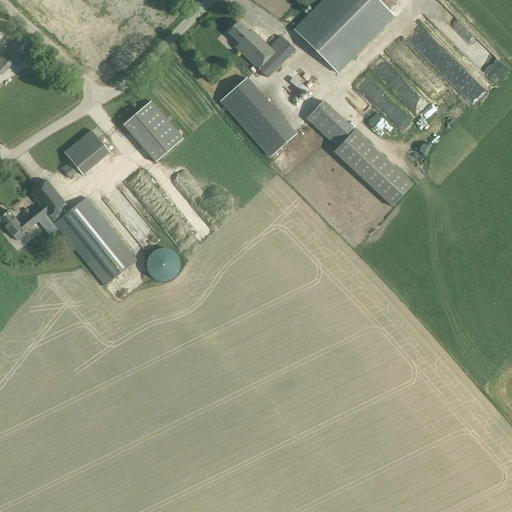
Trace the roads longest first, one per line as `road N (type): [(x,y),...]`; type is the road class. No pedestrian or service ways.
road 1 (unclassified): [(98,97),(126,83),(211,0)]
road 2 (unclassified): [(98,97),(0,4)]
road 3 (unclassified): [(0,167),(98,97)]
